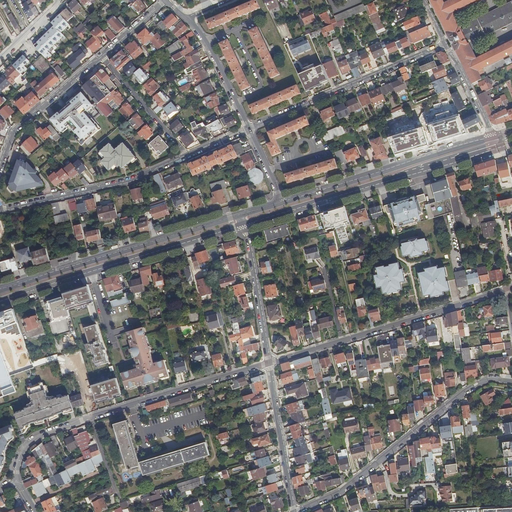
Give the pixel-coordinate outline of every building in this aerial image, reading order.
[(28,4),(34,15),(39,12),(34,5),(31,0),(30,0),(27,2),(28,4)] [(81,6),(76,0),(75,0),(68,6),(74,13),(81,6)] [(146,7),(139,0),(138,0),(133,5),(137,9),(140,12),(146,7)] [(256,0),(255,0),(206,21),(210,29),(222,24),(222,25),(225,24),(225,23),(245,15),(245,16),(248,14),(260,9),(256,0)] [(263,0),(269,12),(280,7),(276,0),(263,0)] [(430,0),(456,50),(472,84),(482,79),(480,75),(484,72),(482,68),(511,53),(511,38),(476,56),(467,39),(463,30),(454,13),(481,0),(430,0)] [(511,22),(511,0),(464,25),(465,29),(470,38),(472,42),(511,22)] [(365,7),(366,9),(369,17),(377,14),(377,13),(377,12),(376,9),(375,6),(374,3),(365,7)] [(24,6),(30,17),(34,15),(28,4),(24,6)] [(336,22),(343,19),(355,14),(366,9),(365,7),(364,5),(364,4),(334,17),(336,22)] [(409,16),(404,5),(393,10),(398,21),(409,16)] [(15,29),(19,26),(8,7),(5,9),(9,15),(8,16),(15,29)] [(66,9),(60,14),(67,22),(73,16),(66,9)] [(297,15),(301,26),(316,20),(312,10),(308,12),(308,10),(300,14),(297,15)] [(323,20),(326,27),(332,24),(336,22),(334,17),(333,15),(328,17),(326,12),(319,15),(321,21),(323,20)] [(377,14),(369,17),(375,31),(384,28),(380,20),(378,13),(377,14)] [(67,22),(60,14),(50,24),(52,27),(32,47),(35,50),(46,61),(60,47),(58,44),(65,37),(62,34),(70,26),(67,22)] [(117,18),(113,14),(108,20),(109,22),(119,34),(125,28),(117,18)] [(163,22),(167,26),(170,29),(173,27),(172,26),(178,20),(173,14),(163,22)] [(420,24),(417,17),(403,23),(406,30),(420,24)] [(332,24),(334,29),(337,28),(338,29),(341,28),(340,27),(345,24),(343,19),(336,22),(332,24)] [(163,22),(161,20),(157,25),(162,31),(167,26),(163,22)] [(176,28),(174,26),(173,27),(170,29),(179,39),(180,39),(184,37),(182,34),(188,29),(187,28),(182,22),(176,28)] [(322,28),(320,29),(322,34),(323,37),(327,36),(326,33),(334,29),(332,24),(326,27),(325,27),(322,28)] [(99,26),(91,33),(94,37),(100,44),(103,41),(100,37),(104,33),(103,30),(99,26)] [(78,32),(77,34),(82,39),(85,37),(82,34),(87,30),(84,27),(79,32),(78,32)] [(107,27),(103,30),(104,33),(111,40),(116,37),(107,27)] [(427,27),(407,34),(406,35),(410,43),(417,40),(417,41),(424,38),(424,37),(430,35),(427,27)] [(257,28),(249,32),(254,43),(254,44),(255,46),(256,46),(265,66),(264,66),(265,69),(266,69),(271,79),(279,74),(257,28)] [(365,38),(360,28),(353,31),(358,41),(365,38)] [(141,40),(139,42),(144,49),(146,47),(144,45),(145,44),(150,39),(153,42),(155,41),(158,44),(156,46),(159,49),(164,45),(156,35),(155,36),(152,33),(151,34),(150,32),(149,33),(146,29),(137,36),(141,40)] [(320,29),(308,34),(310,39),(322,34),(320,29)] [(157,34),(156,35),(164,45),(166,44),(157,34)] [(403,49),(411,45),(410,43),(406,35),(405,36),(406,38),(400,41),(400,42),(401,43),(403,49)] [(180,39),(184,46),(186,49),(190,47),(188,44),(189,43),(184,36),(184,37),(180,39)] [(86,44),(87,46),(88,45),(93,52),(101,45),(100,44),(94,37),(86,44)] [(179,39),(167,48),(171,54),(184,46),(180,39),(179,39)] [(228,40),(219,44),(225,56),(224,56),(225,59),(226,58),(236,78),(235,79),(236,81),(237,81),(242,91),(250,87),(228,40)] [(342,50),(338,40),(333,43),(337,53),(342,50)] [(131,43),(126,48),(135,59),(144,52),(135,42),(132,44),(131,43)] [(385,54),(385,55),(388,54),(386,50),(386,49),(387,48),(387,50),(389,53),(398,50),(395,43),(393,43),(392,44),(391,43),(391,42),(381,46),(385,54)] [(369,48),(374,59),(385,54),(381,46),(380,43),(369,48)] [(72,49),(75,54),(80,49),(77,45),(72,49)] [(172,58),(171,59),(173,62),(196,49),(193,45),(190,47),(186,49),(182,52),(172,57),(172,58)] [(75,54),(73,56),(79,62),(86,56),(80,49),(75,54)] [(113,58),(109,61),(115,67),(122,62),(121,60),(126,56),(122,51),(118,54),(119,55),(114,59),(113,58)] [(351,70),(354,78),(360,75),(356,68),(357,68),(356,67),(358,66),(359,67),(363,65),(359,57),(357,51),(349,55),(350,59),(347,60),(351,70)] [(195,52),(190,54),(195,64),(200,61),(197,56),(195,52)] [(441,52),(437,54),(442,65),(443,65),(450,61),(446,54),(441,52)] [(195,64),(190,54),(185,57),(188,62),(183,64),(186,69),(195,64)] [(359,57),(363,65),(364,68),(367,67),(366,63),(371,61),(368,54),(359,57)] [(122,62),(115,67),(118,71),(133,59),(130,55),(122,62)] [(437,67),(432,55),(425,58),(429,65),(431,70),(433,69),(437,67)] [(23,56),(13,66),(21,73),(25,70),(24,69),(30,62),(23,56)] [(79,62),(73,56),(66,62),(74,70),(81,64),(79,62)] [(346,72),(351,70),(347,60),(343,62),(342,58),(341,57),(336,60),(342,74),(346,72)] [(60,59),(52,66),(56,71),(62,77),(63,79),(66,77),(63,73),(64,72),(57,65),(61,61),(60,59)] [(184,69),(186,74),(203,66),(200,61),(195,64),(186,69),(184,69)] [(131,63),(123,70),(129,77),(137,70),(131,63)] [(140,68),(134,74),(139,79),(138,80),(141,84),(147,78),(148,77),(143,71),(150,66),(149,65),(147,63),(140,68)] [(322,66),(331,88),(335,86),(331,77),(338,75),(334,64),(325,67),(324,65),(322,66)] [(4,76),(11,83),(12,84),(15,82),(14,80),(21,73),(13,66),(13,65),(6,72),(7,73),(4,76)] [(443,65),(442,65),(437,67),(433,69),(437,79),(447,74),(443,65)] [(203,67),(193,72),(198,82),(209,76),(208,73),(206,74),(203,67)] [(408,75),(405,67),(400,69),(403,76),(404,81),(409,79),(408,75)] [(102,70),(94,77),(110,95),(112,93),(117,88),(112,82),(116,78),(113,74),(110,78),(103,70),(102,70)] [(56,71),(45,80),(50,85),(51,84),(53,86),(59,80),(59,79),(62,77),(56,71)] [(323,73),(313,77),(316,84),(326,80),(323,73)] [(460,82),(456,73),(449,76),(450,77),(449,78),(449,79),(450,78),(453,85),(460,82)] [(3,75),(0,77),(0,92),(7,86),(7,87),(11,83),(4,76),(3,75)] [(491,75),(482,79),(483,82),(479,83),(483,90),(487,88),(487,89),(490,88),(486,80),(487,79),(488,79),(492,77),(491,75)] [(300,76),(298,76),(305,90),(309,88),(308,84),(311,82),(308,76),(302,79),(300,76)] [(396,93),(407,88),(404,81),(403,76),(398,78),(399,81),(392,84),(395,90),(396,93)] [(82,87),(98,105),(104,100),(107,97),(110,95),(94,77),(82,87)] [(392,84),(389,77),(386,79),(388,84),(386,85),(385,83),(382,84),(383,87),(380,88),(384,95),(395,90),(392,84)] [(494,82),(496,87),(498,86),(507,82),(504,77),(494,82)] [(147,83),(144,86),(148,90),(147,91),(147,92),(147,93),(149,95),(150,95),(151,95),(160,87),(152,78),(147,82),(147,83)] [(433,82),(447,118),(459,113),(445,78),(433,82)] [(50,85),(45,80),(43,82),(49,89),(52,87),(50,85)] [(212,85),(212,84),(210,80),(200,85),(205,95),(213,91),(211,86),(212,85)] [(506,109),(511,120),(511,119),(511,83),(511,80),(507,82),(511,94),(511,108),(510,110),(505,100),(506,100),(504,95),(500,96),(501,98),(503,103),(505,106),(506,109)] [(31,84),(33,86),(39,94),(41,93),(42,95),(49,89),(43,82),(39,85),(35,81),(31,84)] [(189,83),(178,89),(181,92),(191,87),(189,83)] [(117,88),(112,93),(114,95),(111,97),(118,105),(124,101),(120,96),(121,95),(118,92),(124,87),(122,84),(117,88)] [(297,85),(249,106),(253,114),(264,109),(265,110),(268,109),(268,108),(287,100),(288,100),(291,99),(290,98),(301,94),(297,85)] [(496,87),(478,95),(484,106),(494,101),(501,98),(500,96),(498,90),(496,87)] [(384,95),(380,88),(371,91),(369,93),(374,106),(386,101),(384,95)] [(24,99),(32,107),(40,100),(32,92),(24,99)] [(159,105),(153,111),(156,114),(166,105),(164,103),(167,101),(165,98),(166,98),(161,92),(158,95),(154,97),(158,102),(157,103),(159,105)] [(181,92),(171,101),(173,103),(183,95),(181,92)] [(215,94),(215,92),(204,98),(208,106),(207,106),(208,109),(209,109),(219,104),(217,99),(218,98),(216,94),(215,94)] [(81,93),(49,121),(60,134),(68,127),(81,142),(96,128),(83,114),(92,106),(81,93)] [(358,94),(363,106),(371,103),(367,93),(362,95),(361,93),(358,94)] [(119,110),(127,119),(130,117),(129,116),(134,112),(130,107),(131,107),(128,104),(134,99),(131,96),(126,101),(127,103),(125,105),(119,110)] [(23,110),(26,113),(32,107),(24,99),(23,97),(21,97),(20,98),(20,100),(21,101),(18,104),(19,106),(18,107),(21,110),(22,109),(23,110)] [(107,97),(104,100),(109,106),(112,103),(107,97)] [(464,120),(475,115),(466,97),(455,102),(464,120)] [(361,107),(357,98),(346,102),(348,107),(350,112),(361,107)] [(501,98),(494,101),(496,105),(496,106),(498,106),(501,104),(503,103),(501,98)] [(98,105),(107,116),(113,111),(109,106),(104,100),(98,105)] [(415,104),(413,100),(401,105),(402,106),(403,109),(415,104)] [(494,101),(484,106),(492,123),(497,125),(511,120),(506,109),(498,113),(497,113),(493,115),(491,111),(490,108),(496,105),(494,101)] [(171,103),(164,109),(168,113),(167,114),(170,118),(178,111),(171,103)] [(230,112),(226,103),(218,106),(221,112),(223,111),(225,115),(230,112)] [(350,112),(348,107),(346,107),(344,103),(337,106),(340,114),(346,111),(347,114),(350,113),(350,112)] [(0,111),(0,112),(0,113),(5,119),(6,119),(14,112),(8,105),(0,111)] [(138,115),(144,110),(141,107),(132,115),(134,117),(129,121),(136,129),(143,123),(140,119),(141,118),(138,115)] [(321,114),(325,122),(329,120),(328,120),(330,119),(329,118),(335,115),(332,107),(322,111),(323,113),(321,114)] [(236,115),(235,112),(226,117),(227,119),(225,120),(229,128),(236,125),(232,117),(236,115)] [(480,122),(476,114),(475,115),(464,120),(462,121),(466,129),(480,122)] [(268,132),(270,137),(272,142),(269,143),(268,144),(273,156),(281,152),(276,139),(295,131),(295,132),(298,130),(298,129),(310,124),(306,116),(271,131),(271,130),(268,131),(268,132)] [(460,117),(429,126),(434,143),(467,133),(466,129),(462,121),(460,117)] [(210,124),(212,129),(214,133),(219,130),(220,131),(224,129),(221,124),(218,120),(215,121),(213,118),(208,121),(210,124)] [(140,131),(147,140),(153,135),(150,130),(150,129),(148,127),(155,123),(151,119),(145,123),(147,126),(140,131)] [(174,123),(171,125),(170,126),(176,133),(184,127),(178,120),(175,122),(174,121),(173,122),(174,123)] [(206,126),(202,121),(196,124),(197,127),(193,129),(196,135),(201,133),(202,134),(206,132),(204,127),(206,126)] [(61,137),(50,125),(47,128),(46,128),(42,132),(40,129),(36,132),(44,141),(51,134),(57,140),(61,137)] [(344,130),(342,125),(321,134),(325,142),(329,140),(345,133),(344,130)] [(209,137),(213,136),(209,131),(206,126),(204,127),(206,132),(209,137)] [(423,127),(388,138),(396,155),(428,145),(423,127)] [(195,143),(198,140),(191,132),(185,137),(184,135),(180,138),(187,147),(194,142),(195,143)] [(159,136),(148,145),(151,148),(152,148),(153,147),(159,155),(160,155),(169,148),(169,147),(159,136)] [(23,145),(20,147),(28,156),(31,154),(30,153),(38,146),(31,137),(23,144),(23,145)] [(378,146),(375,140),(373,141),(374,143),(373,143),(374,146),(373,146),(377,155),(374,156),(376,161),(383,159),(378,146)] [(109,143),(100,151),(106,157),(101,161),(109,170),(116,164),(118,167),(120,165),(122,167),(130,160),(131,161),(136,157),(123,143),(115,150),(109,143)] [(239,143),(232,146),(237,156),(243,153),(243,151),(240,144),(239,143)] [(383,159),(388,157),(383,144),(378,146),(383,159)] [(363,145),(358,147),(363,158),(367,156),(363,145)] [(207,157),(189,165),(193,175),(211,167),(219,163),(219,164),(237,156),(232,146),(215,154),(215,155),(207,158),(207,157)] [(335,152),(344,171),(348,170),(345,163),(348,162),(360,157),(356,147),(344,153),(342,149),(335,152)] [(258,162),(252,149),(245,152),(246,155),(241,157),(245,165),(249,173),(248,176),(248,179),(251,182),(253,183),(262,180),(263,178),(262,174),(260,171),(257,169),(254,164),(258,162)] [(335,159),(285,174),(288,183),(300,179),(301,180),(304,179),(303,178),(324,172),(324,173),(327,172),(327,171),(338,168),(335,159)] [(73,165),(79,172),(80,174),(84,170),(83,169),(85,167),(79,160),(73,165)] [(475,166),(478,177),(494,172),(494,171),(497,170),(496,160),(475,166)] [(16,169),(10,184),(12,185),(10,187),(10,188),(12,191),(14,191),(16,189),(17,191),(31,188),(30,186),(35,185),(36,187),(43,185),(42,182),(37,176),(36,176),(35,174),(36,173),(28,163),(26,165),(24,163),(18,161),(17,165),(18,165),(16,169)] [(508,163),(498,165),(500,178),(510,176),(508,163)] [(73,165),(72,164),(65,169),(73,177),(79,172),(73,165)] [(62,181),(64,182),(67,179),(66,178),(69,176),(62,169),(57,174),(62,181)] [(57,174),(55,172),(49,178),(55,185),(57,183),(58,184),(62,181),(57,174)] [(158,173),(152,176),(162,198),(168,195),(158,173)] [(183,183),(179,173),(171,176),(170,175),(165,177),(165,179),(164,180),(169,189),(183,183)] [(456,178),(455,173),(446,175),(448,180),(453,197),(456,196),(458,195),(452,179),(456,178)] [(466,180),(460,182),(462,190),(462,191),(472,188),(469,179),(466,180)] [(446,214),(453,212),(450,198),(453,197),(448,180),(426,186),(431,203),(434,217),(446,214)] [(224,181),(210,185),(212,191),(213,193),(212,193),(214,198),(212,198),(213,203),(220,201),(220,203),(226,202),(223,190),(222,190),(222,189),(226,187),(224,181)] [(12,185),(10,184),(9,184),(8,189),(11,193),(16,192),(17,191),(16,189),(14,191),(12,191),(10,188),(10,187),(12,185)] [(251,195),(253,194),(249,187),(248,187),(248,186),(237,189),(240,199),(251,196),(251,195)] [(140,188),(131,190),(133,200),(143,198),(140,188)] [(190,199),(187,192),(172,198),(175,206),(187,202),(187,201),(190,199)] [(412,222),(413,223),(421,220),(420,216),(420,215),(420,214),(420,213),(422,212),(420,202),(427,200),(425,194),(415,197),(415,196),(407,198),(407,197),(399,199),(399,200),(391,202),(392,203),(385,206),(386,211),(387,212),(389,213),(391,212),(394,223),(397,222),(398,227),(403,226),(402,225),(412,222)] [(190,199),(194,209),(203,206),(198,196),(190,199)] [(453,212),(454,217),(455,217),(461,216),(456,196),(453,197),(450,198),(453,212)] [(511,197),(510,198),(511,199),(499,201),(500,207),(511,203),(511,197)] [(97,208),(95,199),(85,201),(87,211),(97,209),(97,208)] [(164,200),(149,205),(151,210),(154,219),(170,214),(164,200)] [(494,213),(500,212),(498,200),(494,201),(495,205),(492,205),(492,206),(490,207),(490,210),(487,211),(477,213),(479,222),(482,222),(483,222),(483,218),(494,215),(494,213)] [(58,202),(51,204),(56,223),(68,220),(67,213),(61,215),(58,202)] [(76,202),(69,204),(71,211),(77,209),(76,202)] [(428,219),(434,217),(431,203),(425,205),(428,219)] [(97,208),(97,209),(98,215),(99,219),(100,223),(118,219),(118,217),(117,214),(115,205),(97,208)] [(321,213),(326,230),(328,233),(333,232),(344,229),(340,215),(345,214),(345,215),(347,214),(345,206),(321,213)] [(384,215),(381,206),(370,209),(373,218),(384,215)] [(366,209),(359,211),(359,212),(350,215),(350,216),(352,224),(363,221),(364,226),(372,223),(370,218),(369,219),(366,209)] [(480,230),(476,213),(470,214),(473,231),(480,230)] [(318,225),(315,215),(298,220),(301,231),(318,225)] [(458,234),(465,233),(461,216),(455,217),(458,234)] [(128,219),(122,221),(125,233),(130,231),(130,230),(136,228),(133,218),(128,219)] [(141,223),(138,224),(140,233),(155,229),(153,223),(149,224),(149,221),(146,221),(146,219),(145,218),(140,219),(141,223)] [(497,226),(495,219),(488,221),(488,222),(482,224),(482,222),(479,222),(479,225),(482,225),(485,238),(494,236),(493,227),(497,226)] [(78,240),(84,239),(82,230),(81,224),(75,226),(78,240)] [(287,224),(264,230),(268,241),(290,234),(287,224)] [(378,239),(375,224),(370,225),(374,240),(378,239)] [(336,245),(338,252),(341,252),(347,250),(351,249),(346,229),(344,229),(333,232),(334,236),(336,245)] [(97,242),(98,246),(105,244),(103,237),(101,237),(99,230),(93,231),(93,230),(91,230),(92,231),(86,233),(88,242),(92,241),(93,243),(97,242)] [(312,238),(319,236),(326,234),(328,233),(326,230),(300,237),(301,240),(305,240),(312,238)] [(401,247),(402,254),(409,253),(410,254),(410,257),(415,256),(415,254),(419,253),(419,255),(424,254),(423,251),(423,250),(430,248),(428,241),(426,241),(425,239),(418,240),(418,238),(409,240),(410,242),(402,244),(403,247),(401,247)] [(236,240),(225,244),(228,255),(240,252),(236,240)] [(329,247),(331,256),(339,255),(338,252),(336,245),(329,247)] [(308,259),(312,258),(315,257),(315,259),(320,258),(318,247),(306,250),(308,259)] [(31,254),(29,248),(17,252),(20,263),(24,261),(24,262),(29,261),(28,260),(32,259),(31,254)] [(347,250),(349,259),(356,257),(356,254),(359,253),(357,248),(356,248),(351,249),(347,250)] [(32,259),(34,266),(50,261),(46,249),(31,254),(32,259)] [(192,257),(195,268),(200,266),(199,263),(210,259),(207,250),(196,254),(197,256),(192,257)] [(238,256),(225,260),(227,265),(229,264),(232,275),(243,272),(240,261),(239,261),(238,256)] [(12,269),(13,272),(19,270),(15,257),(14,257),(14,258),(0,262),(0,264),(2,272),(8,270),(8,269),(12,268),(12,269)] [(270,261),(261,263),(263,273),(272,271),(270,261)] [(398,269),(396,263),(389,264),(389,266),(385,267),(384,265),(377,267),(378,269),(379,274),(376,274),(374,275),(375,279),(377,279),(377,283),(376,283),(377,287),(381,286),(383,293),(387,292),(390,292),(390,290),(395,289),(395,290),(399,290),(402,289),(401,282),(405,281),(404,277),(397,278),(396,274),(403,273),(403,268),(399,269),(398,269)] [(348,266),(350,271),(350,272),(361,269),(360,264),(348,266)] [(151,265),(140,268),(142,278),(144,285),(150,284),(148,275),(153,274),(151,265)] [(193,280),(190,266),(184,267),(188,281),(193,280)] [(447,276),(445,269),(438,270),(438,269),(437,266),(433,267),(434,273),(430,274),(429,268),(424,268),(425,272),(426,273),(418,275),(419,278),(420,282),(422,281),(423,287),(421,287),(422,291),(423,294),(430,293),(430,294),(431,297),(435,296),(435,294),(438,293),(439,295),(444,294),(443,291),(443,290),(450,288),(448,281),(446,281),(445,276),(447,276)] [(477,272),(479,282),(490,280),(488,272),(487,267),(477,269),(477,272)] [(454,273),(457,287),(469,285),(466,274),(465,270),(454,273)] [(490,280),(490,282),(503,279),(501,270),(488,272),(490,280)] [(466,274),(469,285),(480,283),(479,282),(477,272),(466,274)] [(158,273),(153,274),(156,286),(160,285),(161,288),(165,287),(163,276),(159,277),(158,273)] [(118,275),(104,280),(107,292),(121,287),(118,275)] [(234,275),(219,279),(222,288),(226,287),(226,285),(229,284),(229,282),(236,280),(234,275)] [(208,277),(197,280),(201,296),(212,294),(208,277)] [(144,285),(142,278),(129,281),(132,293),(145,290),(144,285)] [(307,281),(310,290),(313,290),(313,291),(326,288),(324,279),(319,280),(319,278),(307,281)] [(237,296),(245,294),(242,283),(234,285),(237,296)] [(349,284),(350,291),(357,290),(355,283),(349,284)] [(277,295),(275,284),(265,286),(267,297),(277,295)] [(72,289),(63,292),(65,298),(67,305),(76,302),(72,289)] [(253,295),(252,292),(245,294),(237,296),(239,303),(242,302),(244,308),(245,308),(246,311),(250,310),(249,307),(249,306),(247,297),(253,295)] [(86,293),(78,295),(78,296),(81,306),(87,305),(87,304),(92,303),(91,297),(88,298),(87,293),(86,293)] [(48,298),(49,303),(62,299),(60,294),(48,298)] [(113,308),(131,302),(130,297),(130,295),(110,301),(113,308)] [(51,321),(47,323),(52,337),(75,330),(67,305),(65,298),(62,299),(49,303),(45,304),(51,321)] [(365,306),(364,300),(364,298),(359,299),(359,300),(356,301),(360,316),(365,315),(364,313),(366,312),(365,306)] [(276,305),(269,306),(268,306),(271,319),(282,318),(280,310),(278,310),(277,305),(276,305)] [(484,307),(485,319),(489,319),(493,318),(492,316),(493,315),(492,305),(484,307)] [(336,308),(339,319),(341,319),(342,323),(347,322),(343,306),(336,308)] [(150,310),(152,320),(163,318),(160,307),(150,310)] [(14,308),(0,312),(0,329),(19,322),(14,308)] [(372,321),(380,319),(378,309),(369,311),(372,321)] [(224,325),(220,310),(216,311),(217,314),(206,317),(209,330),(220,327),(220,326),(224,325)] [(314,337),(314,339),(318,338),(317,335),(321,335),(319,328),(317,320),(314,310),(310,311),(313,321),(313,320),(314,322),(311,322),(312,326),(311,326),(314,337)] [(456,311),(446,315),(446,317),(447,319),(445,319),(444,320),(445,326),(446,327),(453,326),(454,334),(453,334),(455,349),(456,349),(461,348),(460,337),(458,323),(456,311)] [(31,337),(45,333),(38,313),(21,319),(28,338),(31,337)] [(508,323),(507,316),(497,318),(498,325),(508,323)] [(317,320),(319,328),(333,325),(331,317),(317,320)] [(177,327),(185,325),(184,321),(165,326),(166,330),(177,327)] [(424,321),(414,325),(415,331),(413,331),(414,335),(415,335),(416,334),(419,334),(421,339),(427,338),(426,329),(424,321)] [(305,334),(307,338),(314,337),(311,326),(310,323),(303,324),(305,334)] [(96,324),(84,327),(96,366),(108,362),(96,324)] [(290,327),(294,344),(298,343),(300,343),(298,335),(296,325),(290,327)] [(244,346),(251,344),(249,337),(254,336),(251,326),(240,329),(244,346)] [(151,381),(154,380),(161,378),(161,377),(169,374),(164,360),(154,363),(153,361),(143,327),(128,332),(130,340),(129,340),(131,344),(134,355),(136,361),(138,360),(140,367),(137,368),(122,373),(126,389),(131,387),(130,386),(137,384),(137,385),(141,384),(151,381)] [(426,329),(427,338),(428,342),(439,341),(437,329),(436,328),(434,328),(433,330),(433,331),(431,331),(430,328),(426,329)] [(491,333),(488,333),(489,340),(492,339),(493,343),(502,342),(501,337),(501,332),(492,334),(491,333)] [(240,333),(234,334),(235,340),(237,339),(238,340),(241,351),(241,353),(242,353),(244,363),(248,362),(244,346),(240,333)] [(287,342),(279,337),(275,344),(283,349),(287,342)] [(397,339),(398,343),(399,354),(403,353),(406,353),(406,347),(405,342),(404,338),(397,339)] [(261,345),(260,342),(251,344),(244,346),(246,352),(247,351),(249,350),(249,351),(259,348),(259,345),(261,345)] [(484,345),(483,346),(483,351),(489,350),(489,349),(491,349),(491,347),(493,347),(494,350),(505,348),(506,348),(511,348),(511,342),(484,345)] [(378,348),(379,357),(381,368),(381,369),(394,367),(391,345),(383,346),(383,345),(380,345),(380,346),(381,348),(378,348)] [(461,348),(462,352),(463,362),(471,361),(469,347),(464,348),(461,348)] [(211,352),(210,348),(190,353),(193,362),(207,359),(208,360),(213,359),(211,352)] [(213,359),(215,366),(220,365),(219,363),(223,362),(221,353),(220,353),(219,351),(211,352),(213,359)] [(347,354),(350,371),(351,374),(357,373),(355,362),(353,351),(349,352),(349,354),(347,354)] [(75,367),(86,363),(82,352),(71,356),(75,367)] [(335,356),(338,368),(347,365),(344,353),(335,356)] [(293,361),(295,369),(295,370),(312,364),(310,356),(293,361)] [(508,356),(507,356),(491,358),(492,368),(501,367),(501,365),(509,364),(508,356)] [(379,357),(366,360),(368,370),(381,368),(379,357)] [(329,358),(321,360),(323,368),(331,365),(329,358)] [(323,378),(318,359),(314,360),(315,364),(314,365),(318,382),(323,380),(323,378)] [(176,373),(187,370),(185,360),(173,362),(176,373)] [(355,362),(357,373),(358,378),(369,376),(368,370),(366,360),(355,362)] [(293,361),(282,365),(283,371),(291,368),(292,370),(295,369),(293,361)] [(475,365),(464,367),(465,373),(465,377),(477,376),(475,365)] [(429,368),(419,369),(421,379),(431,378),(429,368)] [(291,371),(281,374),(284,383),(294,380),(291,371)] [(444,374),(446,387),(456,385),(454,372),(444,374)] [(231,385),(233,389),(241,387),(241,386),(248,384),(248,385),(251,384),(253,383),(252,381),(247,382),(245,377),(233,381),(234,384),(231,385)] [(117,379),(92,386),(97,404),(122,396),(117,379)] [(260,381),(253,383),(251,384),(254,393),(265,389),(262,382),(260,383),(260,381)] [(50,417),(64,412),(64,411),(73,408),(73,407),(70,398),(69,395),(58,398),(58,397),(48,400),(47,397),(48,397),(43,382),(28,387),(33,402),(34,402),(35,405),(26,408),(27,410),(23,411),(23,412),(16,415),(20,426),(21,426),(22,430),(25,429),(25,427),(25,426),(30,425),(30,424),(43,419),(43,420),(50,418),(50,417)] [(304,383),(285,389),(287,395),(295,393),(297,399),(308,396),(304,383)] [(429,404),(434,403),(433,396),(429,397),(427,387),(424,388),(423,385),(422,386),(425,406),(430,406),(429,404)] [(434,391),(435,396),(437,396),(438,397),(442,396),(442,395),(444,395),(443,385),(434,386),(434,391)] [(321,401),(322,404),(325,415),(326,420),(332,418),(332,415),(325,388),(321,389),(324,400),(321,401)] [(493,389),(481,396),(486,406),(495,401),(492,396),(496,394),(493,389)] [(190,393),(169,400),(171,406),(192,399),(190,393)] [(338,393),(330,395),(332,403),(339,401),(338,393)] [(81,394),(70,398),(73,407),(84,403),(82,396),(81,394)] [(254,406),(259,404),(264,402),(263,400),(265,399),(263,395),(251,398),(253,403),(254,406)] [(504,408),(511,407),(511,399),(503,400),(504,408)] [(147,406),(148,411),(166,405),(165,400),(147,406)] [(423,400),(414,401),(414,405),(415,411),(424,409),(423,400)] [(302,401),(287,405),(289,414),(291,413),(301,410),(304,409),(302,401)] [(267,410),(265,403),(259,404),(254,406),(250,407),(252,415),(254,414),(264,411),(267,410)] [(408,408),(409,414),(409,418),(411,418),(412,420),(416,420),(415,411),(414,405),(408,407),(408,408)] [(470,405),(462,406),(463,418),(469,417),(471,417),(471,413),(470,405)] [(511,413),(511,407),(502,409),(493,410),(494,415),(499,414),(499,415),(511,413)] [(301,410),(291,413),(294,425),(299,423),(305,422),(301,410)] [(267,420),(264,411),(254,414),(256,423),(267,420)] [(409,414),(402,415),(403,423),(406,423),(406,425),(410,424),(410,421),(409,418),(409,414)] [(456,418),(456,417),(451,417),(453,430),(458,430),(458,428),(461,428),(460,417),(456,418)] [(354,430),(354,431),(359,430),(357,419),(343,422),(345,433),(351,432),(351,431),(354,430)] [(399,419),(389,421),(391,432),(401,430),(399,419)] [(125,462),(138,458),(127,420),(114,424),(125,462)] [(256,424),(257,427),(254,428),(255,432),(258,431),(259,433),(268,430),(266,421),(256,424)] [(291,426),(290,426),(292,433),(301,430),(299,423),(294,425),(291,426)] [(0,471),(0,472),(2,469),(4,462),(5,457),(2,456),(4,452),(3,451),(4,449),(5,449),(9,442),(7,441),(7,439),(9,437),(10,437),(13,436),(11,430),(14,428),(12,425),(0,429),(0,471)] [(369,425),(368,425),(369,432),(372,450),(382,448),(380,436),(374,438),(373,430),(374,430),(373,427),(369,427),(369,425)] [(84,456),(86,461),(101,454),(99,449),(98,445),(90,448),(88,445),(92,443),(87,431),(79,434),(76,428),(72,429),(79,444),(84,456)] [(72,429),(69,430),(71,436),(75,446),(79,444),(72,429)] [(301,430),(292,433),(294,439),(304,436),(306,436),(304,429),(301,430)] [(229,433),(228,431),(217,435),(216,435),(217,441),(219,439),(228,436),(227,433),(229,433)] [(268,435),(252,440),(253,444),(259,443),(260,446),(270,443),(268,435)] [(294,439),(297,448),(307,444),(305,440),(304,436),(294,439)] [(426,438),(420,439),(420,441),(421,449),(430,448),(430,452),(427,452),(427,453),(425,457),(428,474),(435,473),(432,448),(430,438),(430,437),(426,438)] [(436,437),(430,438),(432,448),(441,447),(440,438),(436,439),(436,437)] [(52,441),(45,445),(49,453),(56,450),(52,441)] [(511,441),(503,442),(505,458),(511,457),(511,441)] [(37,446),(36,443),(32,447),(30,449),(35,456),(37,460),(40,458),(47,471),(49,475),(50,477),(58,474),(43,442),(37,446)] [(205,442),(140,462),(140,465),(144,475),(209,455),(205,442)] [(365,446),(351,449),(354,460),(359,459),(359,458),(362,457),(362,458),(368,457),(365,446)] [(266,456),(264,448),(255,451),(257,459),(266,456)] [(315,461),(312,452),(296,457),(298,464),(299,464),(305,462),(305,464),(308,463),(315,461)] [(67,470),(58,474),(50,477),(47,479),(44,480),(33,485),(38,497),(48,492),(45,487),(57,482),(59,487),(72,481),(70,476),(82,470),(84,475),(96,470),(94,465),(103,460),(103,459),(101,454),(86,461),(78,465),(67,470)] [(332,465),(337,463),(335,455),(329,457),(330,459),(329,460),(329,462),(331,462),(332,465)] [(37,460),(35,456),(32,458),(31,456),(27,457),(29,460),(25,462),(28,466),(31,463),(36,461),(37,460)] [(75,460),(78,465),(86,461),(84,456),(75,460)] [(140,462),(138,458),(125,462),(128,469),(140,465),(140,462)] [(341,470),(351,468),(348,458),(339,460),(341,470)] [(411,473),(409,458),(403,459),(403,458),(399,459),(399,464),(400,465),(396,466),(398,476),(407,475),(407,474),(411,473)] [(63,463),(67,470),(78,465),(75,460),(75,459),(66,463),(65,462),(63,463)] [(392,475),(389,476),(390,482),(399,481),(398,476),(396,466),(396,464),(395,460),(391,460),(391,464),(390,464),(392,475)] [(37,463),(36,461),(31,463),(32,465),(29,467),(34,475),(36,478),(41,475),(44,473),(38,462),(37,463)] [(299,466),(296,467),(297,472),(299,472),(300,474),(306,472),(306,470),(308,469),(310,468),(308,463),(305,464),(299,466)] [(451,464),(445,465),(447,474),(458,472),(457,464),(451,465),(451,464)] [(267,470),(266,466),(251,470),(254,480),(264,476),(267,476),(266,470),(267,470)] [(230,477),(227,470),(219,472),(221,480),(230,477)] [(458,472),(447,474),(444,474),(445,482),(451,482),(451,480),(448,481),(448,478),(457,477),(457,478),(460,478),(460,477),(469,476),(469,471),(458,472)] [(278,477),(276,472),(269,475),(267,476),(269,483),(277,481),(276,478),(278,477)] [(33,485),(44,480),(41,475),(36,478),(32,480),(29,482),(29,481),(24,484),(27,488),(33,485)] [(294,485),(304,481),(303,479),(304,478),(304,477),(302,477),(302,475),(293,478),(294,485)] [(324,478),(324,475),(320,476),(321,481),(317,482),(316,477),(312,479),(313,483),(313,484),(317,484),(318,490),(325,489),(324,481),(325,481),(324,478)] [(377,475),(371,477),(374,487),(374,489),(375,491),(387,488),(384,476),(378,478),(377,475)] [(200,477),(177,484),(180,492),(202,485),(200,477)] [(331,477),(324,478),(325,481),(326,486),(342,483),(341,478),(332,480),(331,477)] [(294,485),(294,488),(299,488),(301,495),(310,493),(309,486),(305,486),(304,481),(294,485)] [(451,482),(445,482),(442,482),(442,486),(440,486),(441,497),(443,497),(452,496),(451,482)] [(275,485),(274,483),(267,485),(264,486),(259,488),(258,488),(260,492),(267,490),(268,493),(277,490),(278,490),(277,485),(275,485)] [(368,485),(363,486),(366,496),(368,501),(371,500),(372,503),(377,501),(375,491),(374,489),(371,490),(371,488),(369,488),(368,485)] [(114,492),(112,486),(89,496),(91,502),(93,502),(99,499),(98,497),(102,495),(103,497),(114,492)] [(160,489),(163,497),(171,495),(168,486),(160,489)] [(366,496),(363,486),(358,488),(361,498),(366,496)] [(142,499),(143,503),(163,497),(160,489),(152,491),(153,496),(142,499)] [(0,511),(21,511),(25,510),(28,509),(18,491),(17,491),(13,493),(18,502),(16,504),(16,505),(13,506),(13,510),(10,511),(10,509),(7,511),(0,511),(0,506),(5,503),(1,496),(0,496),(0,511)] [(410,499),(422,498),(426,498),(426,491),(417,492),(417,494),(415,494),(415,497),(410,497),(410,499)] [(6,493),(1,496),(5,503),(10,501),(6,493)] [(58,501),(55,496),(42,502),(46,510),(42,511),(53,511),(57,510),(53,503),(58,501)] [(275,498),(271,500),(274,509),(284,505),(281,496),(278,497),(277,496),(275,497),(275,498)] [(95,509),(96,511),(101,511),(108,509),(103,497),(99,499),(93,502),(96,508),(95,509)] [(359,511),(363,511),(358,498),(350,501),(353,511),(359,511)] [(406,499),(406,509),(411,508),(411,505),(423,504),(422,498),(410,499),(406,499)] [(166,499),(151,503),(153,511),(162,511),(169,510),(166,499)] [(120,503),(122,507),(123,509),(129,508),(128,501),(120,503)] [(192,511),(202,511),(198,501),(189,504),(192,511)]
